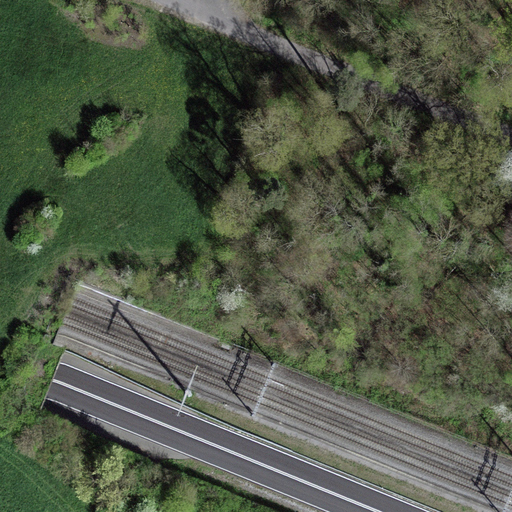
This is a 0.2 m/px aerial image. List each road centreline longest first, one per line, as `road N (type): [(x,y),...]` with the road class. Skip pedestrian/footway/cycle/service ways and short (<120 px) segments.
road 1 (trunk): [(377,511),(0,358)]
road 2 (unclassified): [(180,0),(511,135)]
